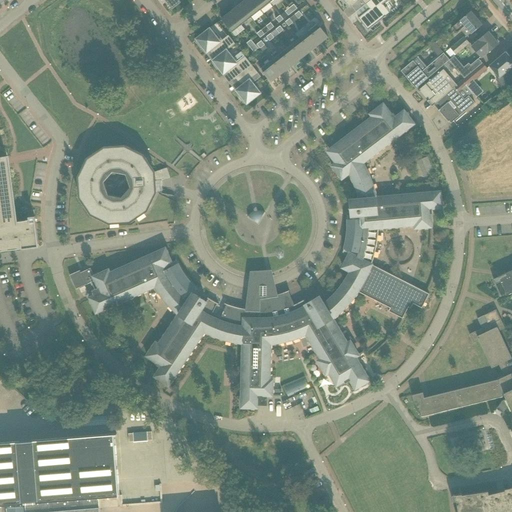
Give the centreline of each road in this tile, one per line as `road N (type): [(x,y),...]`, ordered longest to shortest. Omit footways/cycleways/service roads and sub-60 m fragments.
road 1 (residential): [(53,252),(71,310),(93,344),(159,400),(211,422),(299,426)]
road 2 (residential): [(299,426),(386,388),(427,345),(458,264),(459,221)]
road 3 (residential): [(195,233),(214,268),(231,279),(271,283),(306,262),(320,224),(317,203),(293,170),(270,161)]
road 4 (residential): [(0,62),(60,143),(48,204),(53,252)]
road 5 (residential): [(459,221),(431,129),(379,71)]
road 6 (residential): [(195,233),(53,252)]
road 7 (residential): [(270,161),(379,71)]
road 8 (residential): [(360,51),(252,133)]
road 9 (residential): [(168,33),(252,133)]
